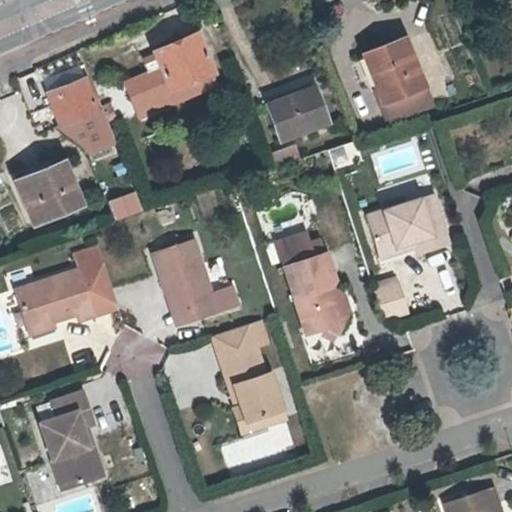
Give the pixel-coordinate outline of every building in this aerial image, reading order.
[(135,105),(215,72),(198,30),(155,49),(158,56),(144,62),(149,72),(126,81),(135,105)] [(403,44),(411,42),(408,34),(401,37),(403,44)] [(426,83),(411,42),(403,44),(401,37),(374,48),(384,78),(379,80),(386,98),(426,83)] [(384,78),(374,48),(368,50),(379,80),(384,78)] [(215,72),(135,105),(139,114),(219,81),(215,72)] [(99,108),(87,76),(48,91),(61,123),(99,108)] [(339,118),(325,82),(267,103),(280,139),(339,118)] [(351,143),(330,147),(333,166),(354,162),(351,143)] [(18,182),(68,163),(65,154),(15,173),(18,182)] [(68,163),(18,182),(34,221),(83,202),(68,163)] [(413,239),(414,244),(417,251),(449,241),(434,192),(402,203),(382,209),(364,215),(375,246),(393,240),(394,245),(413,239)] [(382,209),(402,203),(401,197),(381,203),(382,209)] [(194,238),(153,252),(178,324),(219,310),(212,292),(194,238)] [(393,240),(375,246),(378,256),(414,244),(413,239),(394,245),(393,240)] [(80,267),(18,288),(32,329),(79,313),(81,320),(120,307),(100,246),(76,254),(80,267)] [(338,303),(332,286),(331,285),(334,278),(325,251),(324,252),(322,246),(310,250),(312,256),(284,265),(286,272),(306,332),(324,326),(337,332),(349,309),(338,303)] [(376,299),(382,318),(406,310),(397,281),(373,289),(376,299)] [(233,285),(212,292),(219,310),(239,303),(233,285)] [(338,303),(349,309),(343,293),(332,286),(338,303)] [(263,319),(213,335),(220,356),(256,344),(256,345),(270,340),(263,319)] [(263,414),(267,423),(286,417),(271,371),(266,373),(256,345),(256,344),(220,356),(233,395),(238,393),(242,406),(247,420),(263,414)] [(85,426),(90,425),(96,423),(85,391),(55,401),(61,417),(44,422),(66,489),(102,476),(85,426)] [(247,420),(242,406),(235,408),(243,432),(267,423),(263,414),(247,420)] [(85,426),(102,476),(107,475),(90,425),(85,426)] [(498,511),(496,504),(501,502),(496,487),(448,503),(450,511),(498,511)]
